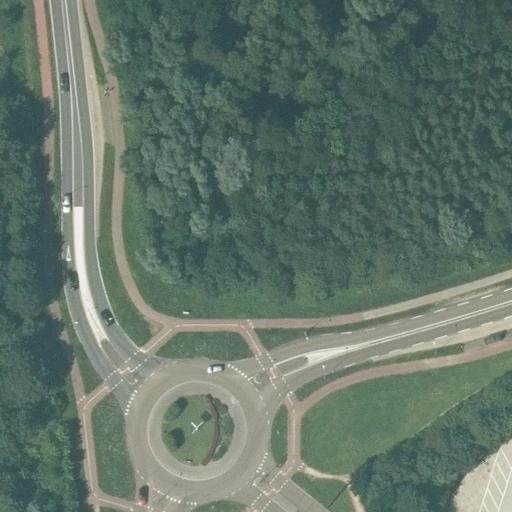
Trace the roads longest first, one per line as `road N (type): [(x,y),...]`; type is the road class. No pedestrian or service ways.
road 1 (tertiary): [(91,318),(79,260),(62,0)]
road 2 (secondary): [(381,342),(324,344),(221,376)]
road 3 (secondary): [(256,414),(282,387),(381,342)]
road 4 (secondary): [(381,342),(511,303)]
road 5 (secondary): [(180,490),(215,490),(245,470),(255,453),(256,414)]
